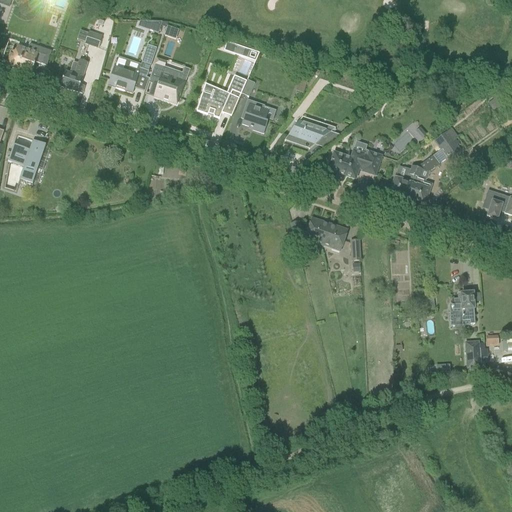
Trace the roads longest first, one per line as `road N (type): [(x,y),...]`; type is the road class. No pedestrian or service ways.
road 1 (residential): [(511,260),(0,89)]
road 2 (track): [(511,385),(388,419),(162,511)]
